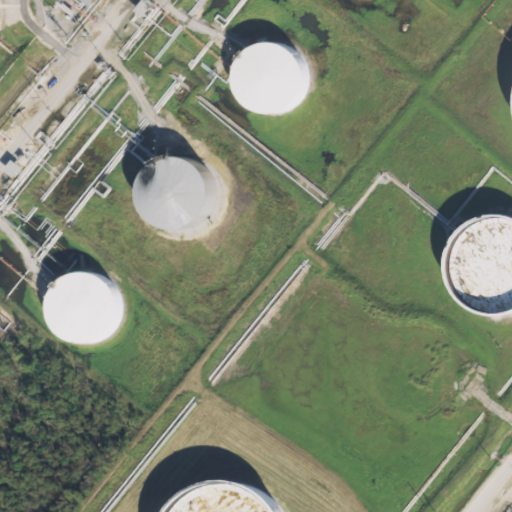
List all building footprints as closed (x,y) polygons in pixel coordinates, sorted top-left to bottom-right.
[(70,0),(88,13),(97,0),(70,0)] [(309,90),(301,102),(289,109),(276,112),(262,109),(250,102),(243,90),(240,76),(243,63),(250,51),(262,43),(276,41),(289,43),(301,51),(309,63),(311,76),(309,90)] [(217,206),(209,217),(197,225),(183,228),(169,225),(158,217),(150,206),(147,192),(150,178),(158,166),(169,158),(183,155),(197,158),(209,166),(217,178),(220,192),(217,206)] [(6,170),(15,175),(20,165),(12,160),(6,170)] [(511,313),(504,315),(485,311),(468,300),(457,284),(454,264),(457,245),(468,228),(485,217),(504,213),(511,214),(511,313)] [(123,320),(115,332),(103,340),(89,343),(76,340),(64,332),(56,320),(53,306),(56,292),(64,281),(76,273),(89,270),(103,273),(115,281),(123,292),(126,306),(123,320)] [(178,511),(186,500),(207,486),(231,481),(256,486),(277,500),(285,511),(178,511)]
